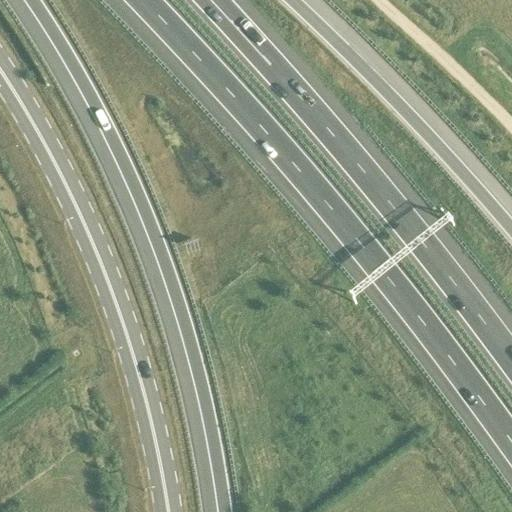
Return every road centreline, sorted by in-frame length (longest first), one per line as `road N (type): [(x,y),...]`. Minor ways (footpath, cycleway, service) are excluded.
road 1 (motorway): [(137,0),(327,205),(511,445)]
road 2 (motorway): [(27,0),(117,159),(160,256),(195,368),(223,511)]
road 3 (tertiary): [(167,511),(145,398),(100,259),(51,154),(0,72)]
road 4 (motorway): [(511,363),(389,205),(209,0)]
road 5 (motorway): [(511,230),(377,80),(291,0)]
road 6 (track): [(511,131),(380,0)]
